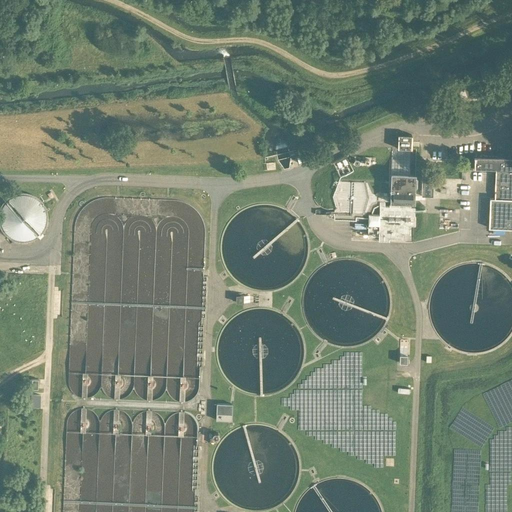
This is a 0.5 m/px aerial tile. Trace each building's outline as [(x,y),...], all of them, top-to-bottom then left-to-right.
[(398,135),(397,149),(411,149),(411,136),(398,135)] [(281,168),(291,168),(290,155),(281,155),(281,168)] [(511,157),(475,156),(475,170),(496,171),(495,198),(491,198),(489,228),(511,229),(511,157)] [(391,174),(390,202),(414,203),(415,175),(391,174)] [(433,181),(422,181),(421,196),(432,197),(433,181)] [(407,340),(400,340),(399,363),(406,363),(407,344),(408,344),(408,342),(407,342),(407,340)] [(40,396),(31,396),(31,408),(40,408),(40,396)] [(216,404),(216,413),(232,414),(232,405),(216,404)]
